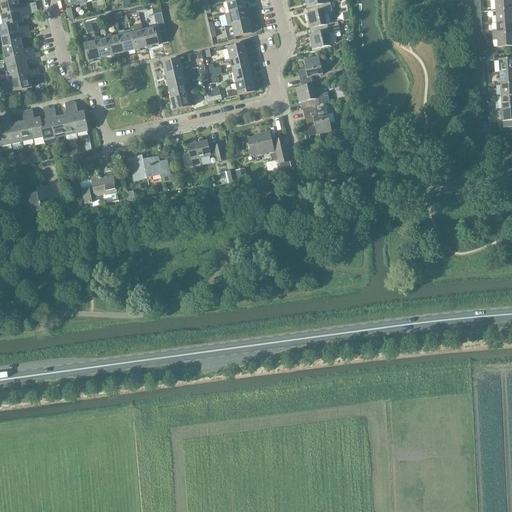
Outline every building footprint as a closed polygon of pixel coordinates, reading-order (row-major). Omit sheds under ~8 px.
[(18,1),(0,5),(0,9),(2,16),(30,10),(29,5),(23,6),(22,0),(18,1)] [(230,14),(246,10),(246,9),(247,9),(246,5),(245,5),(244,0),(236,0),(227,2),(230,14)] [(259,11),(267,8),(265,0),(257,3),(259,11)] [(304,0),(307,8),(324,4),(322,0),(304,0)] [(511,9),(511,0),(495,0),(496,11),(511,9)] [(308,14),(306,15),(309,29),(326,25),(324,15),(332,13),(330,3),(324,4),(307,8),(308,14)] [(152,7),(154,15),(162,13),(160,5),(152,7)] [(511,9),(496,11),(497,23),(511,22),(511,9)] [(30,10),(2,16),(4,26),(4,27),(17,24),(23,22),(22,17),(31,14),(30,10)] [(248,17),(246,10),(230,14),(225,15),(228,27),(232,25),(233,26),(249,22),(249,21),(250,21),(249,17),(248,17)] [(269,26),(270,16),(262,14),(261,25),(269,26)] [(162,15),(155,17),(156,24),(158,23),(164,22),(162,15)] [(249,22),(233,26),(235,38),(252,34),(252,33),(253,33),(252,28),(251,29),(249,22)] [(511,22),(497,23),(497,30),(494,31),(494,36),(511,34),(511,22)] [(311,35),(309,36),(312,50),(330,46),(327,35),(335,33),(340,32),(338,23),(333,24),(326,25),(309,29),(311,35)] [(4,26),(0,27),(0,36),(1,39),(29,32),(28,27),(19,30),(17,24),(4,27),(4,26)] [(142,24),(130,27),(131,31),(131,34),(135,51),(136,51),(137,52),(141,51),(140,50),(147,48),(143,31),(142,24)] [(143,31),(147,48),(148,48),(148,49),(152,48),(152,47),(159,45),(155,28),(143,31)] [(124,31),(118,32),(119,37),(123,54),(125,53),(125,55),(129,54),(129,52),(135,51),(131,34),(131,31),(125,32),(124,31)] [(29,32),(1,39),(3,50),(23,45),(21,39),(30,37),(29,32)] [(511,34),(494,36),(494,40),(498,40),(498,48),(511,47),(511,34)] [(111,35),(107,36),(108,39),(112,56),(113,56),(113,57),(117,56),(117,55),(123,54),(119,37),(112,38),(111,35)] [(99,37),(95,38),(96,42),(100,59),(101,59),(102,60),(106,59),(105,58),(112,56),(108,39),(100,41),(99,37)] [(88,40),(84,41),(85,45),(84,45),(88,62),(90,61),(91,63),(94,62),(94,60),(100,59),(96,42),(88,44),(88,40)] [(23,45),(3,50),(6,60),(34,54),(33,49),(24,51),(23,45)] [(228,48),(230,60),(248,56),(247,56),(248,55),(247,51),(246,52),(245,45),(228,48)] [(34,54),(6,60),(8,71),(28,66),(26,61),(35,58),(34,54)] [(163,64),(162,65),(163,69),(164,69),(166,75),(183,71),(181,64),(191,62),(189,55),(179,57),(180,59),(163,63),(163,64)] [(230,60),(232,67),(229,69),(228,69),(229,73),(233,72),(250,68),(250,67),(251,67),(250,63),(251,62),(250,56),(249,56),(247,56),(248,56),(230,60)] [(306,68),(298,70),(302,87),(313,85),(313,86),(314,86),(312,77),(323,75),(319,57),(304,60),(306,68)] [(500,73),(511,72),(511,59),(499,60),(500,73)] [(28,66),(8,71),(11,82),(39,75),(38,70),(29,72),(28,66)] [(233,72),(236,84),(253,80),(253,79),(254,79),(253,75),(252,75),(250,68),(233,72)] [(166,77),(165,77),(166,81),(167,81),(168,87),(186,83),(183,71),(166,75),(166,77)] [(501,85),(511,84),(511,72),(500,73),(501,85)] [(11,82),(2,84),(5,95),(33,88),(31,82),(40,80),(39,75),(11,82)] [(237,91),(232,91),(227,92),(229,98),(256,92),(255,91),(256,91),(255,86),(254,86),(253,80),(236,84),(237,91)] [(169,88),(168,88),(169,92),(170,92),(171,99),(188,95),(186,83),(168,87),(169,88)] [(511,84),(501,85),(502,97),(511,96),(511,84)] [(302,87),(295,89),(299,104),(301,103),(303,110),(316,107),(325,105),(326,104),(331,103),(328,93),(324,94),(316,96),(313,86),(313,85),(302,87)] [(171,100),(173,111),(174,110),(174,111),(191,107),(191,106),(196,105),(194,94),(188,95),(171,99),(171,100)] [(502,110),(511,109),(511,96),(502,97),(502,110)] [(76,101),(71,102),(78,135),(88,132),(84,113),(78,114),(76,101)] [(68,116),(62,117),(66,137),(78,135),(71,102),(66,103),(68,116)] [(316,107),(303,110),(310,138),(332,133),(330,124),(335,123),(333,114),(328,115),(325,105),(316,107)] [(46,121),(41,122),(45,138),(44,139),(45,142),(55,139),(49,110),(49,107),(44,108),(46,121)] [(49,110),(55,139),(66,137),(62,117),(56,118),(54,109),(49,110)] [(511,109),(502,110),(503,122),(511,121),(511,109)] [(33,111),(27,112),(34,141),(44,139),(45,138),(41,122),(41,119),(34,120),(33,111)] [(24,122),(19,123),(23,143),(34,141),(27,112),(22,113),(24,122)] [(11,115),(6,116),(12,145),(23,143),(19,123),(13,124),(11,115)] [(12,145),(6,116),(1,117),(3,127),(0,127),(0,142),(1,148),(12,145)] [(262,137),(249,140),(253,156),(274,151),(276,150),(279,165),(290,162),(284,138),(272,141),(270,133),(261,135),(262,137)] [(193,167),(191,161),(211,157),(211,156),(216,155),(218,162),(224,160),(221,145),(215,147),(209,149),(207,142),(187,146),(189,155),(184,156),(183,157),(185,167),(187,168),(193,167)] [(135,183),(148,180),(148,179),(162,176),(164,184),(172,182),(167,161),(159,163),(158,158),(149,160),(148,155),(130,160),(135,183)] [(96,202),(95,198),(118,193),(112,169),(105,171),(106,177),(102,178),(102,177),(98,178),(99,179),(91,180),(92,187),(82,189),(85,204),(96,202)] [(238,182),(235,170),(225,172),(228,184),(238,182)] [(49,184),(50,188),(37,191),(38,194),(29,196),(33,212),(42,210),(42,206),(54,203),(55,205),(62,204),(57,182),(49,184)] [(128,200),(129,203),(135,201),(134,199),(135,199),(134,191),(126,193),(128,201),(128,200)]
